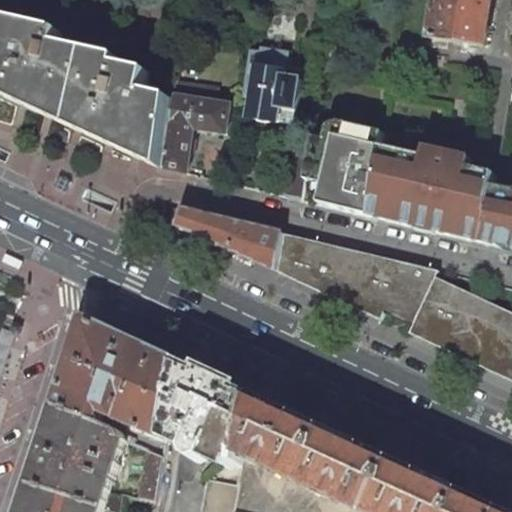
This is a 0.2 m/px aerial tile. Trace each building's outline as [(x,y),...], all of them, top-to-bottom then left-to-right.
[(486,46),(493,0),(436,0),(431,38),(486,46)] [(64,34),(0,18),(0,89),(166,166),(175,101),(147,94),(152,74),(120,67),(122,60),(61,47),(64,34)] [(289,74),(258,70),(251,119),(281,123),(283,110),(299,113),(304,82),(288,79),(289,74)] [(233,106),(175,97),(175,101),(166,166),(166,169),(189,175),(196,131),(228,136),(233,106)] [(310,160),(304,202),(373,218),(383,149),(385,134),(342,123),(337,144),(313,138),(310,160)] [(383,149),(373,218),(417,229),(435,233),(464,240),(470,241),(485,245),(495,189),(497,176),(471,170),(467,169),(457,167),(459,158),(442,154),(440,162),(426,159),(383,149)] [(428,151),(426,159),(440,162),(442,154),(428,151)] [(310,160),(293,156),(284,197),(304,202),(310,160)] [(459,158),(457,167),(467,169),(471,170),(473,162),(459,158)] [(77,178),(63,171),(57,184),(72,191),(75,184),(77,178)] [(511,192),(495,189),(485,245),(511,251),(511,192)] [(247,257),(277,263),(284,235),(184,211),(179,227),(184,229),(240,255),(247,257)] [(440,272),(335,247),(284,235),(277,263),(275,271),(313,289),(511,381),(511,312),(437,279),(440,272)] [(181,366),(90,324),(89,325),(61,409),(103,426),(106,416),(168,441),(169,432),(181,366)] [(255,400),(181,366),(169,432),(189,442),(194,444),(190,452),(193,460),(200,463),(208,461),(212,452),(217,455),(243,467),(244,457),(255,400)] [(498,511),(255,400),(244,457),(363,511),(498,511)] [(103,426),(61,409),(35,488),(106,511),(112,494),(129,443),(125,435),(103,426)] [(125,435),(129,443),(135,445),(138,439),(125,435)] [(194,444),(189,442),(185,450),(190,452),(194,444)] [(165,457),(150,451),(139,499),(157,504),(165,457)] [(217,455),(212,452),(208,461),(213,463),(217,455)] [(234,511),(239,486),(209,481),(203,511),(234,511)] [(105,511),(106,511),(35,488),(26,511),(105,511)] [(120,511),(123,498),(112,494),(106,511),(107,511),(120,511)]
